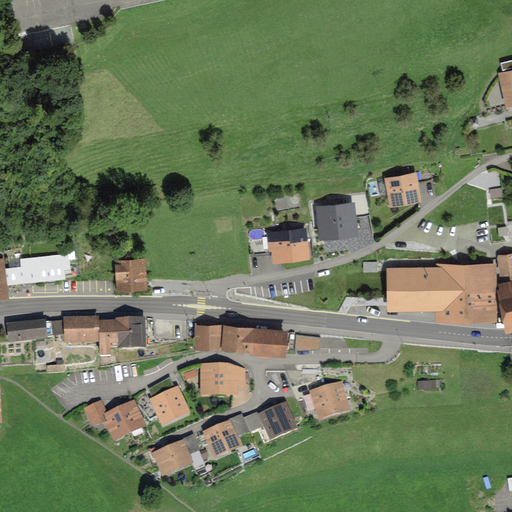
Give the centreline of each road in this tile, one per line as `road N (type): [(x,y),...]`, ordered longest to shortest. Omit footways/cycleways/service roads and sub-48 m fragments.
road 1 (residential): [(511,155),(482,167),(369,249),(225,284),(216,307)]
road 2 (primary): [(511,337),(216,307)]
road 3 (primary): [(216,307),(0,307)]
